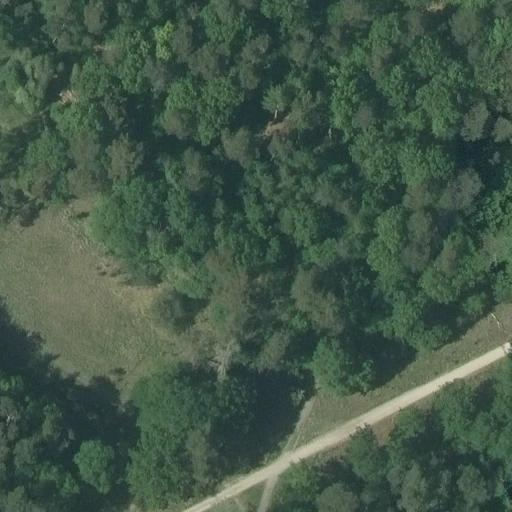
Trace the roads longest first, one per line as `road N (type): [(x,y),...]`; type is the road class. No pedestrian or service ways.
road 1 (track): [(281,511),(469,10),(395,19),(364,67),(333,70),(274,50),(27,154),(0,186)]
road 2 (track): [(193,511),(511,347)]
road 3 (track): [(0,316),(214,501)]
